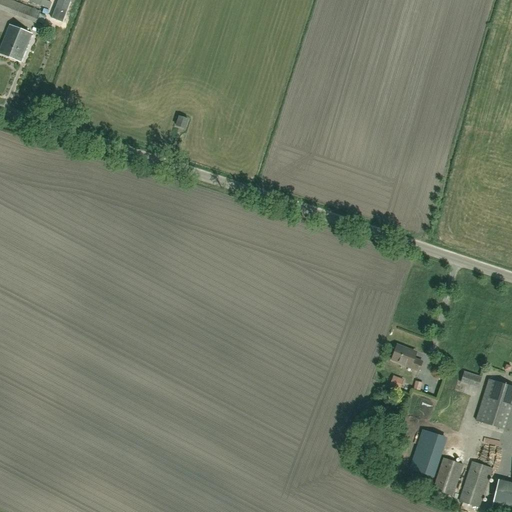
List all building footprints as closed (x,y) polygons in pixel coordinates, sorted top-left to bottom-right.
[(0,0),(0,9),(36,23),(41,11),(11,0),(0,0)] [(0,53),(21,62),(32,34),(10,25),(0,49),(0,53)] [(185,128),(188,119),(180,117),(176,126),(185,128)] [(418,372),(422,362),(414,359),(416,354),(405,350),(405,349),(397,345),(391,360),(403,365),(402,366),(418,372)] [(483,381),(465,376),(462,388),(480,393),(483,381)] [(395,377),(393,385),(402,387),(405,379),(395,377)] [(415,389),(422,391),(424,383),(418,381),(415,389)] [(511,388),(488,383),(476,421),(508,431),(511,419),(511,388)] [(453,497),(463,465),(443,458),(432,490),(453,497)] [(473,462),(460,502),(479,508),(492,469),(473,462)] [(497,490),(493,511),(511,511),(511,483),(503,482),(502,491),(497,490)]
